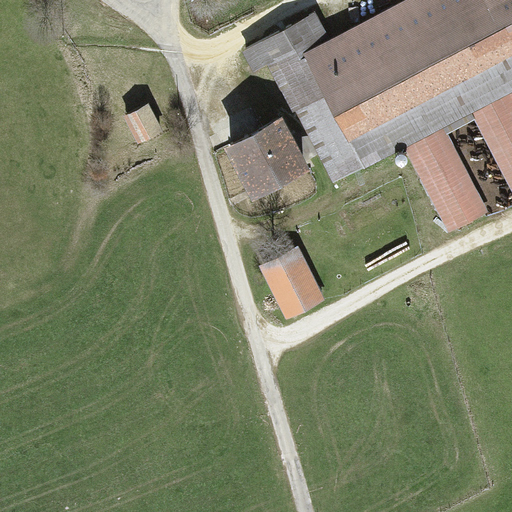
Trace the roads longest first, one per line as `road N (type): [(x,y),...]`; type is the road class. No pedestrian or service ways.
road 1 (track): [(301,511),(198,144)]
road 2 (residential): [(157,22),(198,144)]
